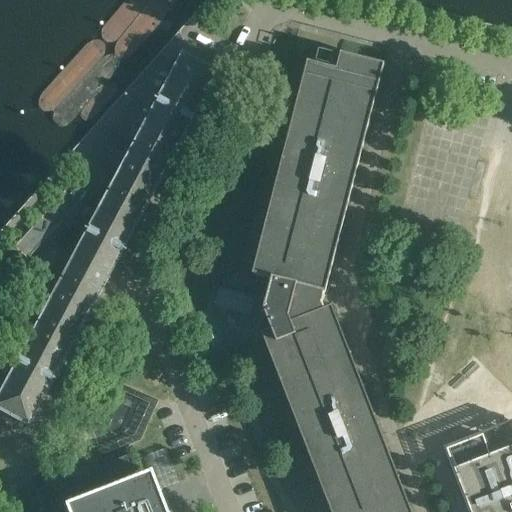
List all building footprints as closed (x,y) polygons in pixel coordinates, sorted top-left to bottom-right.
[(0,410),(29,426),(218,73),(183,54),(0,395),(0,410)] [(411,511),(332,307),(324,310),(322,305),(384,65),(340,54),(336,70),(314,64),(307,62),(252,275),(271,280),(266,297),(263,310),(271,330),(262,334),(330,511),(411,511)] [(0,261),(0,282),(5,288),(22,269),(21,268),(91,189),(78,177),(8,256),(6,254),(0,261)] [(87,206),(86,207),(80,215),(84,218),(91,210),(87,206)] [(394,239),(414,245),(414,247),(426,250),(433,225),(421,222),(420,223),(400,218),(394,239)] [(50,248),(29,271),(40,281),(61,257),(50,248)] [(220,286),(214,309),(250,319),(256,295),(220,286)] [(511,511),(511,446),(490,455),(487,445),(483,435),(446,449),(470,511),(511,511)] [(168,511),(153,472),(135,479),(127,457),(37,492),(44,511),(168,511)]
